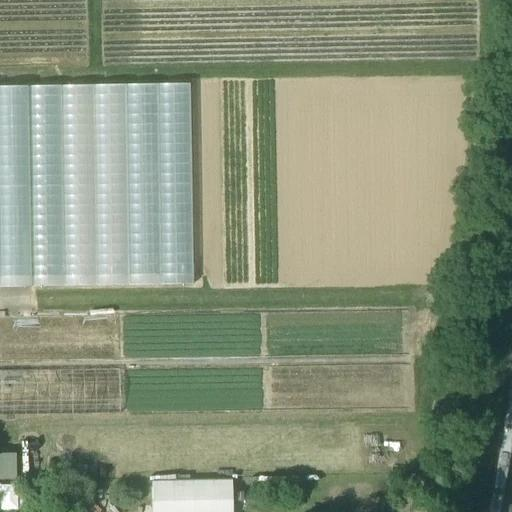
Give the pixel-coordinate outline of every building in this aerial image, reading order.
[(190,85),(28,87),(28,286),(193,286),(190,85)] [(28,87),(0,87),(0,286),(28,286),(28,87)] [(406,314),(263,315),(264,358),(406,357),(406,314)] [(258,315),(121,317),(122,360),(259,358),(258,315)] [(116,317),(0,318),(0,362),(116,361),(116,317)] [(405,363),(265,367),(266,412),(406,408),(405,363)] [(258,367),(121,371),(122,416),(260,412),(258,367)] [(116,371),(0,372),(0,416),(117,415),(116,371)] [(15,455),(0,455),(0,480),(16,480),(15,455)] [(155,481),(156,511),(238,511),(237,478),(155,481)] [(0,485),(0,506),(0,510),(18,509),(16,484),(0,485)]
